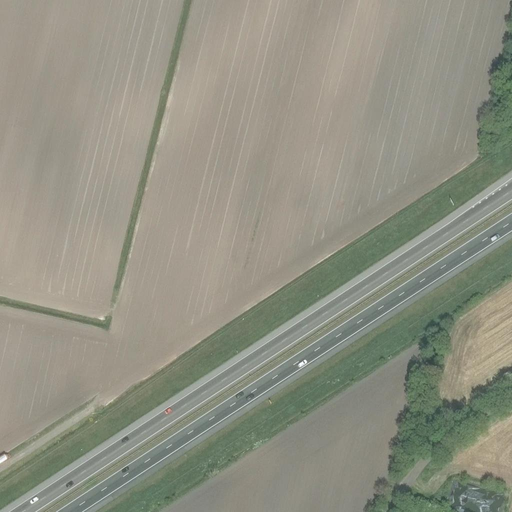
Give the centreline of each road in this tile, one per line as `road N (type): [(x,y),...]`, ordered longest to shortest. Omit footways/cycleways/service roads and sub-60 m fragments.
road 1 (motorway): [(511,190),(22,511)]
road 2 (motorway): [(70,511),(511,221)]
road 3 (unclassified): [(385,511),(415,464),(511,397)]
